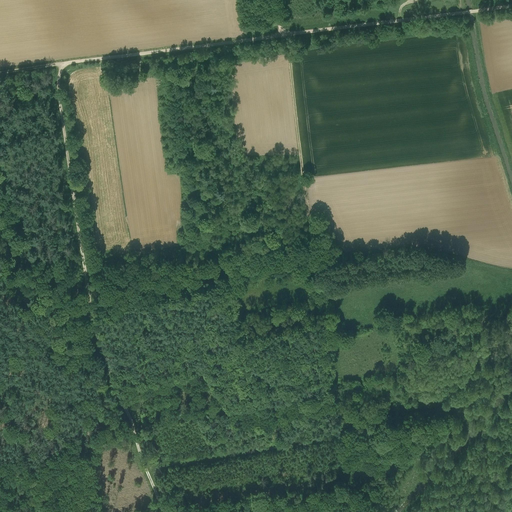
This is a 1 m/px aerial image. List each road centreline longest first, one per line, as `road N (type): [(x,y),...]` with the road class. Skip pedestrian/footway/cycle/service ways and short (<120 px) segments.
road 1 (track): [(56,65),(90,313),(162,511)]
road 2 (track): [(511,6),(283,38)]
road 3 (track): [(283,38),(313,265)]
road 4 (track): [(283,38),(56,65)]
road 5 (track): [(0,367),(36,469),(132,429)]
road 6 (track): [(101,351),(233,317)]
